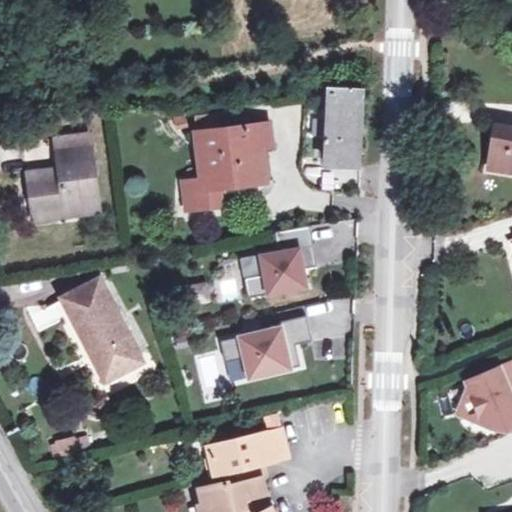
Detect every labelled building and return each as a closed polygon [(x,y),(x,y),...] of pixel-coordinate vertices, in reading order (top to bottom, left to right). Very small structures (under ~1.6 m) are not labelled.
[(360,90),(329,89),(329,93),(324,92),(324,110),(328,110),(327,165),(357,167),(360,90)] [(217,117),(194,120),(202,182),(182,184),(185,212),(221,208),(219,190),(218,181),(246,178),(247,188),(265,186),(261,150),(271,149),(268,127),(218,132),(217,117)] [(511,128),(497,126),(490,168),(511,172),(511,128)] [(90,137),(56,142),(61,178),(50,179),(49,173),(27,175),(31,212),(80,207),(81,213),(99,211),(90,137)] [(218,181),(219,190),(247,188),(246,178),(218,181)] [(80,207),(31,212),(32,219),(81,213),(80,207)] [(244,279),(248,298),(307,288),(303,269),(312,268),(308,248),(312,247),(309,227),(275,233),(278,253),(261,256),(264,275),(244,279)] [(98,280),(63,299),(81,333),(83,332),(107,379),(141,362),(98,280)] [(205,281),(185,284),(188,303),(208,300),(205,281)] [(280,328),(220,342),(225,363),(245,359),(250,379),(300,367),(294,337),(310,334),(306,317),(279,323),(280,328)] [(511,363),(467,382),(469,387),(462,404),(479,411),(485,425),(497,429),(511,422),(511,363)] [(479,411),(462,404),(458,413),(485,425),(479,411)] [(226,473),(262,465),(260,459),(268,456),(270,463),(288,458),(280,429),(209,447),(216,475),(226,473)] [(206,511),(241,511),(245,511),(243,502),(264,496),(261,479),(265,479),(262,465),(226,473),(228,482),(201,489),(206,511)]
